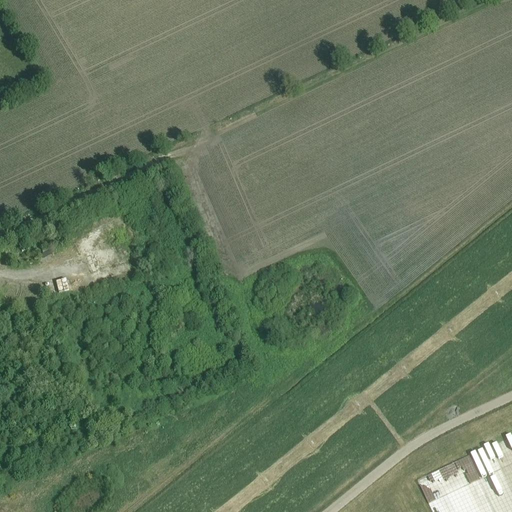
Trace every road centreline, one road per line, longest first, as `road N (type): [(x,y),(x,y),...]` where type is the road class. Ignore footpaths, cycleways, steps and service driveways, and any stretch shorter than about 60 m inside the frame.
road 1 (track): [(331,511),(444,427),(511,396)]
road 2 (track): [(165,157),(0,238)]
